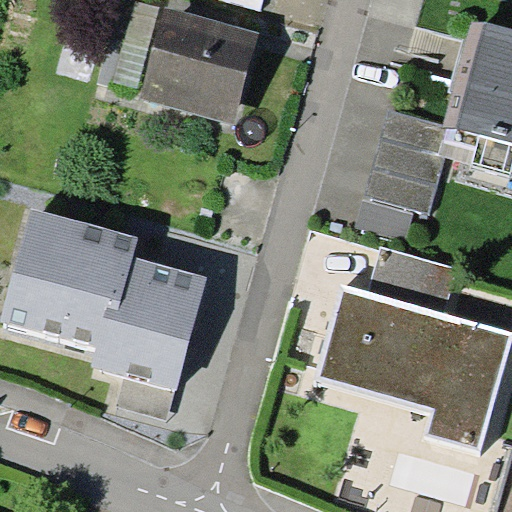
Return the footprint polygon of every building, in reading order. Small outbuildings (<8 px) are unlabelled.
[(246,45),(150,16),(124,103),(220,132),(246,45)] [(511,35),(480,27),(453,129),(511,144),(511,35)] [(449,128),(378,110),(346,233),(417,251),(449,128)] [(511,351),(511,300),(380,264),(368,305),(334,296),(307,396),(413,425),(406,450),(480,470),(511,351)] [(151,392),(175,308),(85,282),(61,366),(151,392)]
